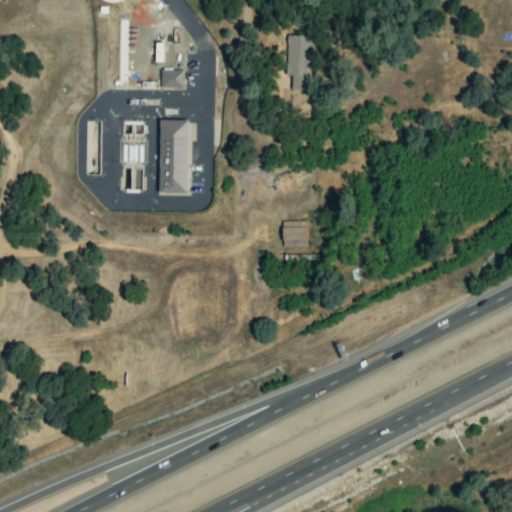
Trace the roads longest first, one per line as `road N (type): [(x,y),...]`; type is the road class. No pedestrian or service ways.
road 1 (motorway): [(511,291),(89,511)]
road 2 (motorway): [(322,385),(1,511)]
road 3 (motorway): [(214,511),(511,365)]
road 4 (motorway): [(245,511),(358,444)]
